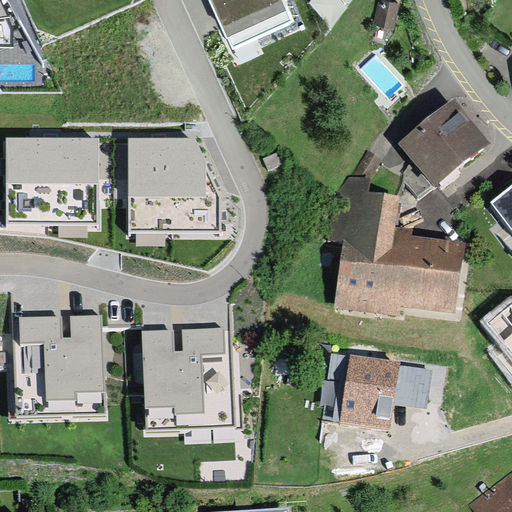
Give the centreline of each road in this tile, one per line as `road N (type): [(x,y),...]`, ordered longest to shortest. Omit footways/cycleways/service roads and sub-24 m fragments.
road 1 (residential): [(167,0),(245,167),(256,231),(243,267),(215,291),(169,298),(63,271),(0,265)]
road 2 (residential): [(511,125),(469,92),(428,0)]
